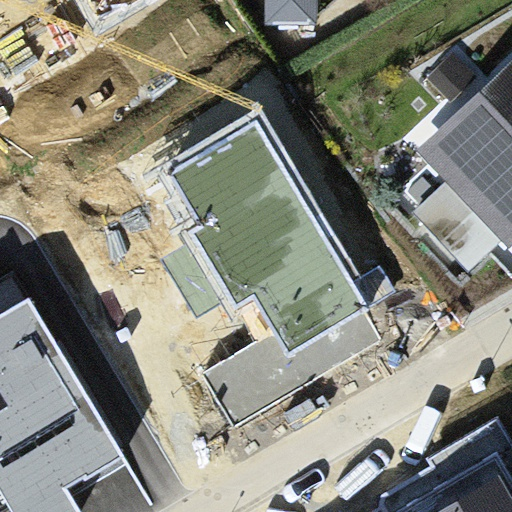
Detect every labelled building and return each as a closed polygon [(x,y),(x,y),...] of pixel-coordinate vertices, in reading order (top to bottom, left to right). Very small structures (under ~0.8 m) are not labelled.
[(311,0),(268,0),(268,22),(312,22),(311,0)] [(511,53),(404,156),(511,268),(511,53)] [(366,304),(256,122),(173,172),(206,228),(196,234),(237,301),(253,291),(289,350),(366,304)] [(0,511),(70,511),(73,510),(60,488),(115,455),(24,304),(0,318),(0,511)] [(511,511),(495,482),(444,511),(511,511)]
